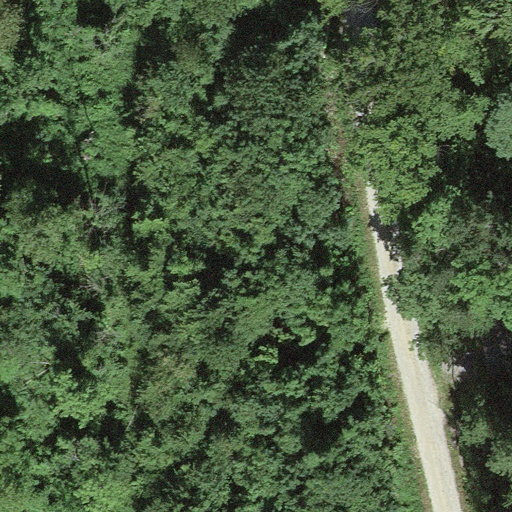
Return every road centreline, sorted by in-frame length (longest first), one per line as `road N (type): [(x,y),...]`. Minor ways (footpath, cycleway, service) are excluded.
road 1 (track): [(442,511),(394,290),(354,0)]
road 2 (track): [(143,0),(130,511)]
